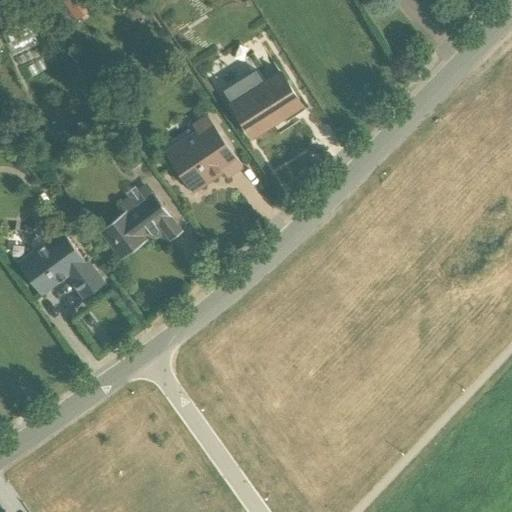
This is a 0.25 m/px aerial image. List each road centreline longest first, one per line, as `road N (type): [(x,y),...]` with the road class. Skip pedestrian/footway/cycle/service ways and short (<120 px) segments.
road 1 (residential): [(145,357),(267,262),(511,17)]
road 2 (residential): [(256,511),(145,357)]
road 3 (residential): [(0,460),(145,357)]
